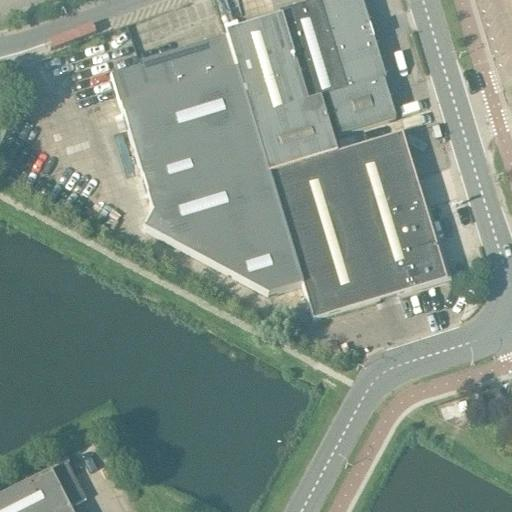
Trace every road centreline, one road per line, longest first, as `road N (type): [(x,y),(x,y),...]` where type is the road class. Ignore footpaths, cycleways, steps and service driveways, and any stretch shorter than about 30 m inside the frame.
road 1 (unclassified): [(301,511),(363,393),(386,372),(485,336),(509,305),(422,0)]
road 2 (unclassified): [(0,46),(138,0)]
